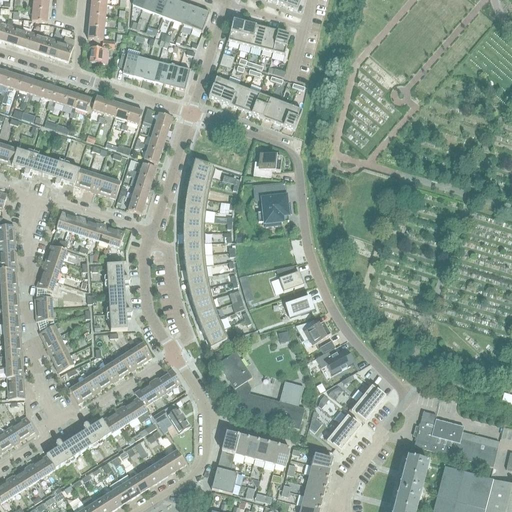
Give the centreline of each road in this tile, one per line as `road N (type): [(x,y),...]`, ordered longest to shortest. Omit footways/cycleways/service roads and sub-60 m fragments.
road 1 (residential): [(339,506),(405,391),(345,331),(318,279),(294,157),(191,113)]
road 2 (residential): [(55,417),(29,348),(25,266),(35,201)]
road 3 (residential): [(55,417),(81,414),(174,355)]
road 4 (residential): [(170,349),(185,332),(169,253),(148,241)]
road 5 (residential): [(191,113),(151,232)]
road 6 (residential): [(136,511),(197,471),(210,422)]
road 7 (residential): [(191,113),(76,76)]
road 8 (residential): [(151,232),(35,201)]
